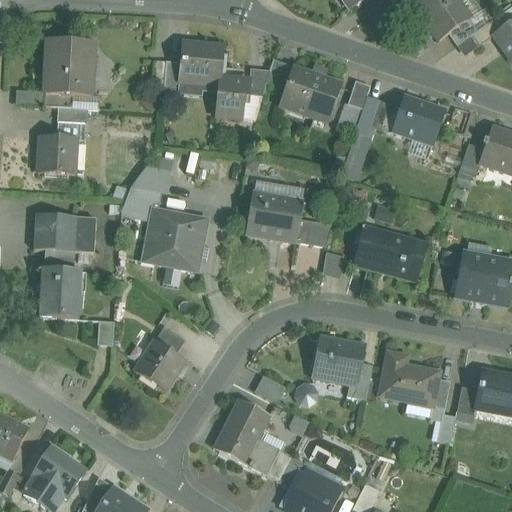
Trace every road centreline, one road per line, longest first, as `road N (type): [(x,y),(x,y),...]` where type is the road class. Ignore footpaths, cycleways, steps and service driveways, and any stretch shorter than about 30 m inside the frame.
road 1 (residential): [(511,341),(334,305),(291,309),(233,349),(154,474)]
road 2 (residential): [(511,104),(195,0)]
road 3 (residential): [(0,375),(154,474)]
